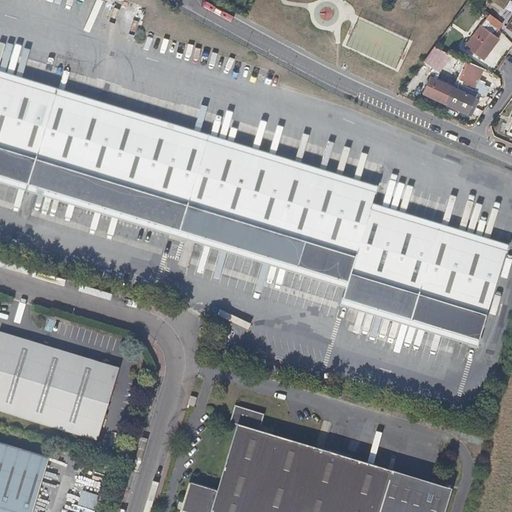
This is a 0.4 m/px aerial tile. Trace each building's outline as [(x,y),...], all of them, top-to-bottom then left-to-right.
[(485,19),(484,21),(498,30),(503,24),(489,14),(485,19)] [(498,30),(484,21),(465,46),(483,59),(499,39),(494,36),(498,30)] [(502,39),(486,63),(494,68),(511,42),(511,40),(499,32),(497,36),(502,39)] [(434,47),(423,62),(439,73),(451,55),(442,51),(442,50),(434,47)] [(463,64),(460,72),(456,80),(461,82),(460,84),(474,90),(483,69),(465,60),(463,64)] [(463,64),(458,62),(455,69),(460,72),(463,64)] [(438,75),(432,72),(422,93),(445,104),(445,103),(453,87),(436,79),(438,75)] [(0,178),(348,284),(343,301),(478,342),(507,246),(373,205),(378,189),(0,73),(0,178)] [(475,97),(453,87),(445,103),(467,114),(471,106),(475,97)] [(480,99),(475,97),(471,106),(475,108),(480,99)] [(119,369),(0,332),(0,412),(97,442),(119,369)] [(195,402),(189,400),(187,408),(193,410),(195,402)] [(217,492),(190,484),(181,511),(379,511),(392,472),(259,431),(264,415),(235,406),(229,423),(237,425),(217,492)] [(32,511),(49,458),(0,443),(0,511),(32,511)] [(90,469),(88,480),(102,484),(105,473),(90,469)] [(78,505),(99,508),(101,493),(80,491),(78,505)]
